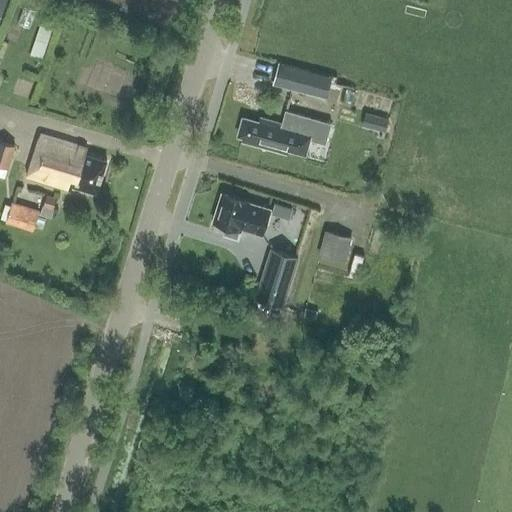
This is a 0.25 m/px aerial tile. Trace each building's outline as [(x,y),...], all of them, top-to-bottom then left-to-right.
[(58,14),(46,10),(32,54),(43,58),(58,14)] [(306,92),(312,72),(279,63),(273,84),(306,92)] [(326,144),(332,123),(285,110),(282,124),(260,118),(258,122),(243,118),(238,135),(243,137),(241,142),(286,155),(287,151),(306,156),(310,140),(326,144)] [(371,128),(374,114),(366,112),(362,125),(371,128)] [(97,193),(102,177),(107,161),(85,154),(87,148),(40,134),(27,179),(70,192),(72,186),(97,193)] [(0,167),(8,170),(15,147),(0,142),(0,167)] [(222,194),(213,223),(227,227),(225,235),(237,238),(241,226),(248,228),(248,230),(259,234),(264,235),(272,210),(256,205),(248,203),(248,202),(222,194)] [(33,232),(39,212),(11,203),(5,223),(33,232)] [(318,257),(346,264),(353,237),(325,230),(318,257)] [(271,249),(256,298),(283,307),(298,257),(271,249)]
